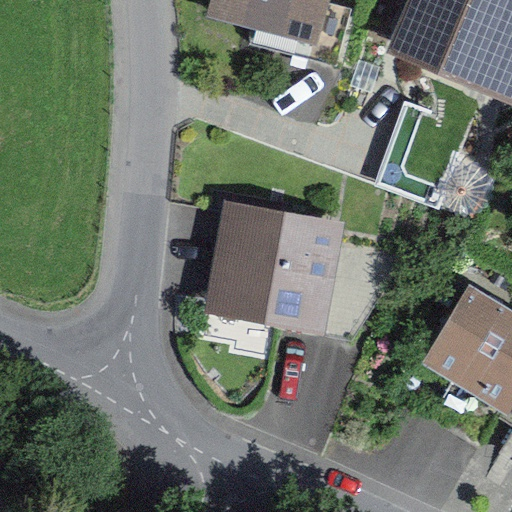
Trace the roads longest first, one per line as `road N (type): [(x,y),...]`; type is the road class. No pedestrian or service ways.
road 1 (residential): [(109,399),(132,317),(151,130),(145,0)]
road 2 (residential): [(233,467),(109,399)]
road 3 (residential): [(109,399),(0,346)]
